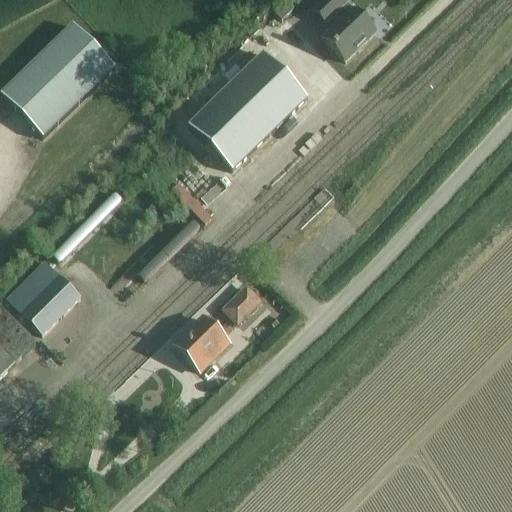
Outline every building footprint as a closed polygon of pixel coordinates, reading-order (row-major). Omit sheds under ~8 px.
[(352,14),(345,7),(346,7),(339,0),(329,0),(313,16),(325,27),(325,26),(332,33),(322,43),(344,66),(375,36),(352,14)] [(285,9),(276,18),(282,24),(291,15),(285,9)] [(272,18),(243,46),(253,56),(282,28),(272,18)] [(1,99),(43,142),(114,72),(73,29),(1,99)] [(263,57),(188,130),(231,175),(307,102),(263,57)] [(276,156),(261,175),(270,182),(285,163),(276,156)] [(128,225),(130,224),(133,233),(150,227),(141,200),(122,206),(128,225)] [(80,302),(44,266),(7,303),(42,340),(80,302)] [(237,328),(259,306),(246,293),(224,315),(237,328)] [(0,381),(36,346),(0,310),(0,381)] [(204,323),(174,352),(198,376),(228,347),(204,323)] [(26,359),(11,378),(22,387),(37,368),(26,359)] [(0,465),(1,467),(11,455),(0,446),(0,465)]
